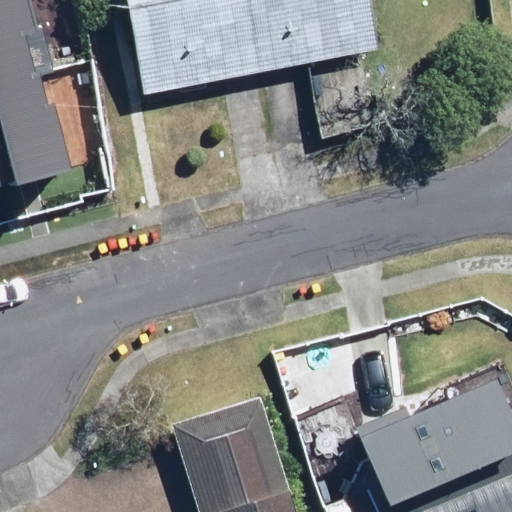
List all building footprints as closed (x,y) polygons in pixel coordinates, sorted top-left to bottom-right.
[(0,0),(0,8),(25,2),(24,0),(0,0)] [(376,43),(367,0),(129,0),(147,88),(376,43)] [(0,98),(45,88),(25,2),(0,8),(0,98)] [(0,188),(65,174),(45,88),(0,98),(0,188)] [(511,448),(511,409),(499,376),(355,431),(380,498),(511,448)] [(171,430),(199,511),(296,511),(258,400),(171,430)] [(511,511),(511,481),(439,511),(511,511)]
